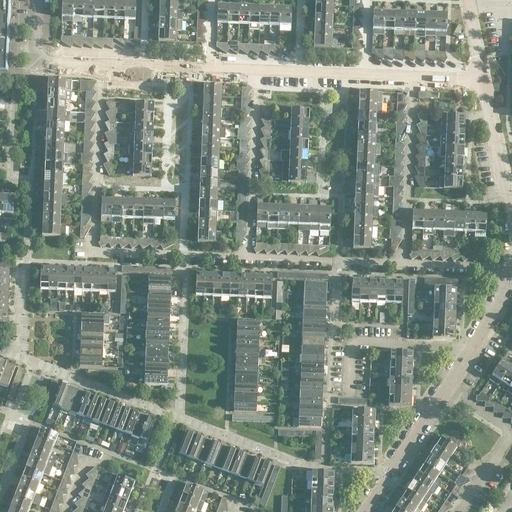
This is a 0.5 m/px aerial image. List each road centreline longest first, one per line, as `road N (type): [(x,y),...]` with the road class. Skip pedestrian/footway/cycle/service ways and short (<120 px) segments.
road 1 (unclassified): [(36,0),(34,61),(481,79)]
road 2 (residential): [(510,270),(93,253)]
road 3 (unclassified): [(365,511),(446,388)]
road 4 (unclassified): [(446,388),(484,334),(510,270)]
road 5 (unclassified): [(509,206),(481,79)]
